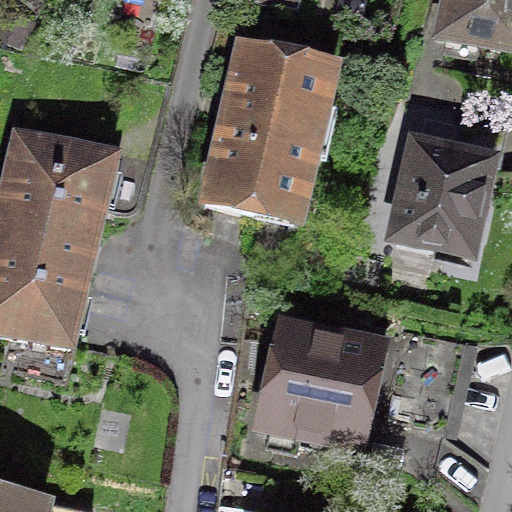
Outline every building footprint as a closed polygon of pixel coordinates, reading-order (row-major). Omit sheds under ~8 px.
[(511,0),(447,0),(440,38),(511,53),(511,0)] [(336,62),(231,40),(194,207),(299,230),(336,62)] [(8,131),(0,166),(0,342),(6,344),(0,370),(63,384),(69,358),(114,155),(8,131)] [(406,135),(382,246),(474,266),(498,155),(406,135)] [(285,319),(261,434),(372,458),(375,443),(397,343),(285,319)] [(407,334),(387,421),(443,433),(452,390),(462,346),(407,334)] [(84,511),(0,493),(0,511),(84,511)]
